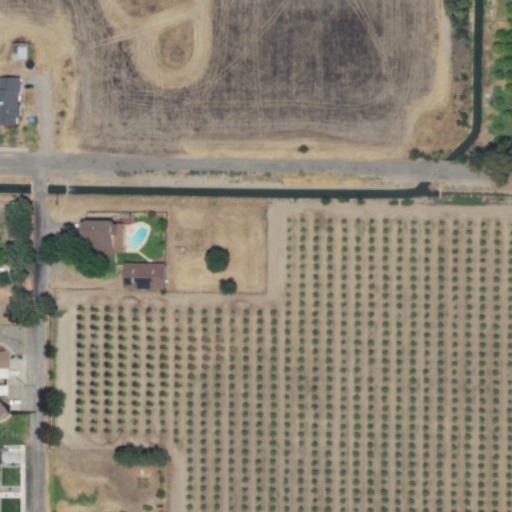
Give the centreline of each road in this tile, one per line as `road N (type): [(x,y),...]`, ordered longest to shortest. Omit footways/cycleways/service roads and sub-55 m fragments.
road 1 (residential): [(0,163),(511,170)]
road 2 (residential): [(36,164),(40,511)]
